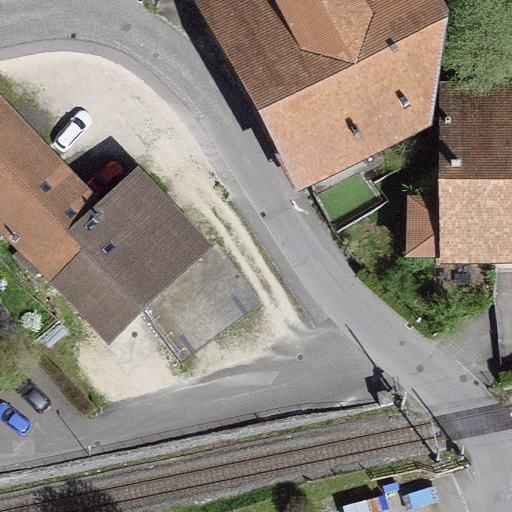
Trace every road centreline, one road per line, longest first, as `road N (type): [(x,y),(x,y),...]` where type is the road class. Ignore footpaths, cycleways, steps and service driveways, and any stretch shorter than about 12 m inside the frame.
road 1 (residential): [(434,389),(333,289),(108,12)]
road 2 (residential): [(0,455),(434,389)]
road 3 (residential): [(504,511),(496,477),(434,389)]
